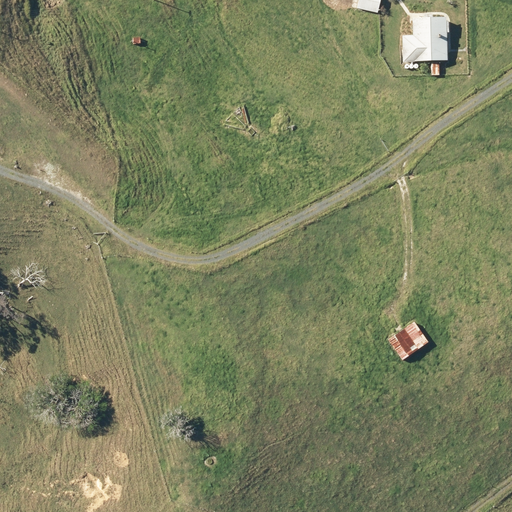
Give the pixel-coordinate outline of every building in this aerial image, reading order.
[(360,0),(359,8),(378,13),(381,0),(360,0)] [(415,35),(403,36),(404,62),(450,61),(449,33),(452,33),(452,21),(450,21),(450,18),(415,18),(415,35)] [(440,63),(431,63),(431,76),(440,76),(440,63)] [(370,88),(369,104),(380,104),(380,96),(387,96),(387,89),(370,88)] [(415,322),(391,340),(405,360),(430,342),(415,322)]
